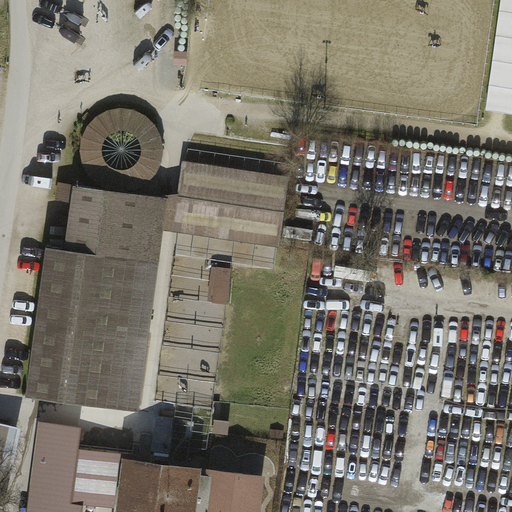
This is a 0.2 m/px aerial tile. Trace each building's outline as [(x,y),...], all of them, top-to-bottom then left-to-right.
[(511,0),(503,0),(491,108),(511,110),(511,0)] [(290,175),(183,161),(179,195),(166,193),(166,197),(170,197),(165,230),(280,246),(290,175)] [(166,197),(74,184),(66,248),(46,245),(26,395),(141,410),(165,230),(170,197),(166,197)] [(221,265),(216,298),(230,300),(235,267),(221,265)] [(84,424),(38,418),(26,511),(83,511),(85,504),(114,508),(113,511),(117,511),(195,511),(201,468),(169,464),(174,421),(156,419),(151,462),(121,458),(122,450),(82,445),(84,424)] [(22,428),(0,422),(0,496),(7,498),(22,428)] [(207,511),(264,511),(268,470),(212,465),(207,511)]
